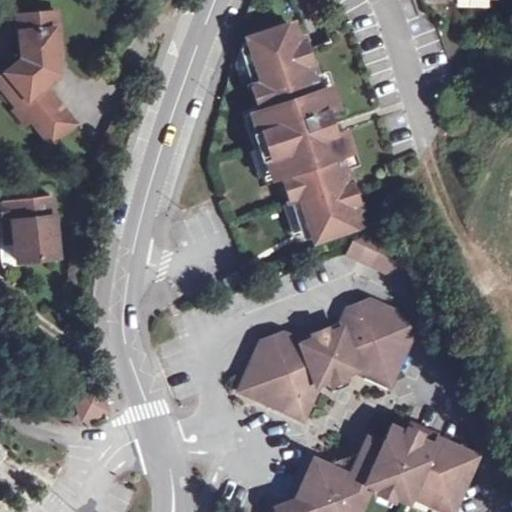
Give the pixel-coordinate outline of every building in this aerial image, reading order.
[(21,59),(5,72),(27,99),(19,106),(31,120),(50,144),(75,124),(40,82),(45,78),(46,78),(47,79),(49,79),(50,79),(52,78),(53,78),(54,77),(55,76),(56,75),(56,74),(57,72),(57,71),(57,70),(57,69),(56,67),(56,66),(55,65),(54,65),(53,64),(52,64),(50,63),(49,63),(49,56),(60,55),(56,12),(28,15),(29,31),(19,32),(21,59)] [(28,15),(17,16),(19,32),(29,31),(28,15)] [(295,39),(290,25),(250,40),(253,53),(246,56),(254,80),(249,82),(258,110),(254,112),(275,175),(280,173),(289,201),(294,200),(302,224),(309,222),(314,236),(355,222),(351,208),(358,206),(354,196),(386,184),(379,162),(397,156),(350,21),(326,30),(330,42),(305,50),(301,37),(295,39)] [(5,72),(0,76),(0,86),(17,107),(19,106),(27,99),(5,72)] [(17,107),(13,110),(25,125),(31,120),(19,106),(17,107)] [(50,196),(1,201),(3,223),(12,222),(14,242),(17,262),(57,257),(50,196)] [(12,222),(3,223),(5,243),(14,242),(12,222)] [(352,241),(346,254),(412,283),(417,269),(397,231),(396,227),(352,241)] [(242,282),(237,272),(221,279),(226,289),(242,282)] [(263,340),(241,389),(301,416),(315,385),(357,369),(388,383),(410,334),(403,319),(363,301),(348,307),(339,328),(337,323),(310,334),(313,339),(299,344),(278,334),(263,340)] [(72,394),(78,412),(83,411),(85,417),(104,410),(96,387),(72,394)] [(413,437),(417,427),(409,423),(405,433),(413,437)] [(307,470),(291,506),(294,511),(357,511),(369,485),(405,502),(408,495),(431,506),(435,500),(451,507),(473,457),(432,438),(434,435),(417,427),(413,437),(405,433),(389,426),(381,445),(366,439),(355,461),(349,458),(327,467),(323,465),(307,470)]
